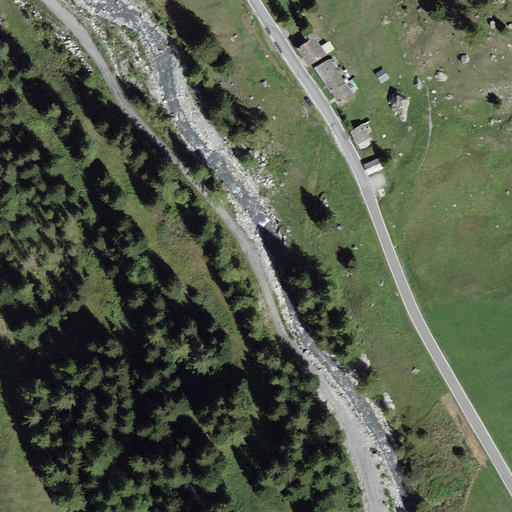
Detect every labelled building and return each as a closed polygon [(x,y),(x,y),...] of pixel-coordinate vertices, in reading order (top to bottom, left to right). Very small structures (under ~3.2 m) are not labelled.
[(307,42),(299,47),(303,54),(320,44),(312,32),(305,37),(307,42)] [(309,64),(326,54),(320,44),(303,54),(309,64)] [(329,60),(317,68),(325,80),(337,72),(329,60)] [(377,73),(383,83),(390,78),(384,68),(377,73)] [(337,72),(325,80),(332,91),(344,83),(337,72)] [(340,103),(352,95),(344,83),(332,91),(340,103)] [(370,137),(364,125),(351,131),(357,143),(370,137)] [(365,165),(370,175),(388,167),(383,156),(365,165)]
